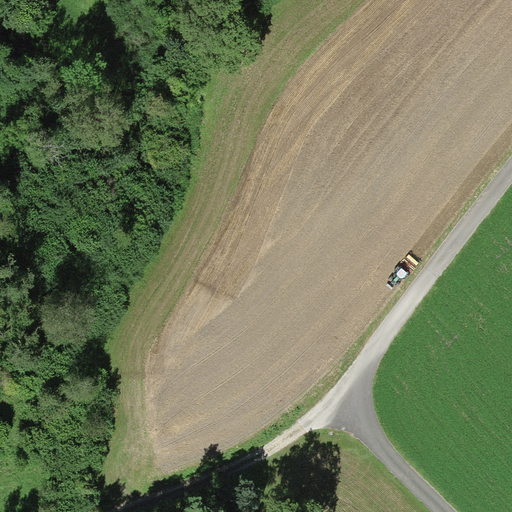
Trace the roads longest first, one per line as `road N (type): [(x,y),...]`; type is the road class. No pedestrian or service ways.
road 1 (track): [(511,166),(355,373),(350,406),(358,429),(440,511)]
road 2 (track): [(350,406),(117,511)]
